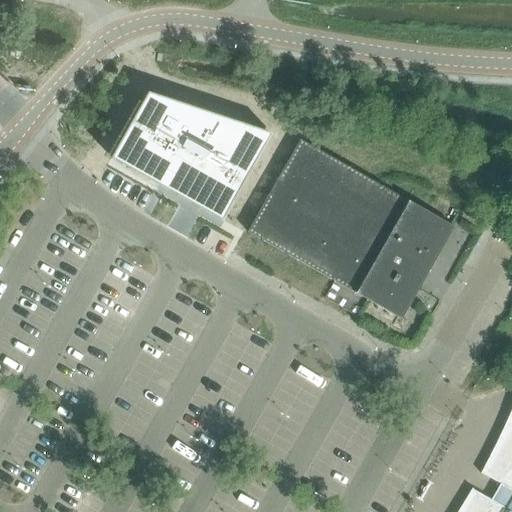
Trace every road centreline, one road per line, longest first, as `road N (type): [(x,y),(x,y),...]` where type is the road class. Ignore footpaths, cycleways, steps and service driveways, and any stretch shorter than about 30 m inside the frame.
road 1 (unclassified): [(414,394),(121,221),(11,138)]
road 2 (unclassified): [(117,32),(183,19),(511,64)]
road 3 (unclassified): [(11,138),(117,32)]
